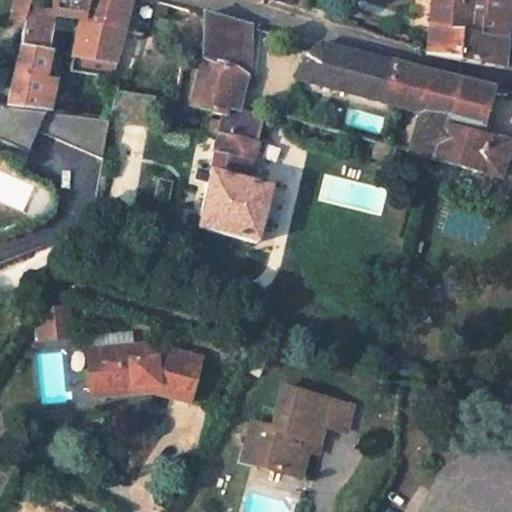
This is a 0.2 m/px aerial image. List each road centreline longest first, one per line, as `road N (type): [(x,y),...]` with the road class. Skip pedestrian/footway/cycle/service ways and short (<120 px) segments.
road 1 (residential): [(197,0),(472,73),(511,76)]
road 2 (unknown): [(0,253),(58,220),(72,197),(58,159)]
